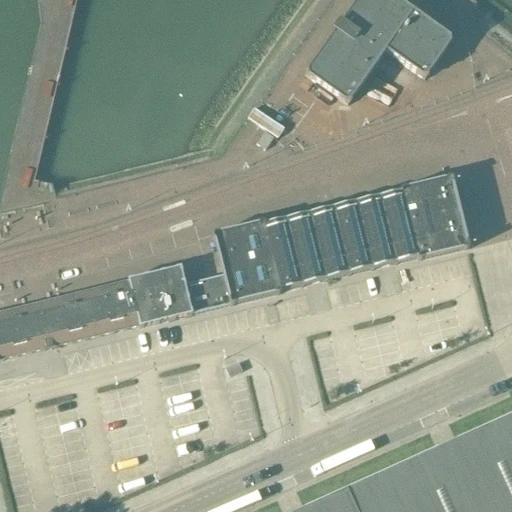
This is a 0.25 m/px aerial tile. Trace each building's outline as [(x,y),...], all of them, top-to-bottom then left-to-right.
[(423,83),(450,44),(387,0),(358,0),(341,25),(337,24),(330,34),(333,37),(303,78),(346,109),(383,56),(423,83)] [(264,153),(272,141),(263,134),(255,147),(264,153)] [(0,362),(1,362),(56,349),(166,323),(229,308),(280,296),(280,294),(416,260),(416,263),(419,263),(422,262),(461,253),(464,252),(467,251),(467,248),(466,245),(465,245),(465,244),(464,244),(465,244),(458,216),(451,187),(450,187),(451,186),(451,183),(450,181),(398,192),(399,196),(263,228),(262,226),(215,237),(212,238),(217,261),(221,278),(183,287),(179,270),(125,283),(125,285),(0,314),(0,362)] [(237,365),(223,371),(227,380),(241,374),(237,365)] [(511,511),(511,416),(302,511),(299,511),(511,511)]
